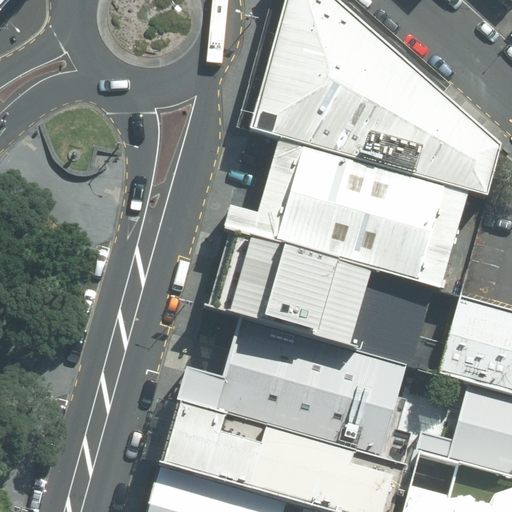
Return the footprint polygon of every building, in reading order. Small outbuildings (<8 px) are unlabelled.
[(285,0),(248,134),(486,200),(500,148),(320,0),(285,0)] [(467,197),(278,145),(251,241),(440,293),(467,197)] [(371,280),(236,243),(217,312),(352,349),(371,280)] [(461,386),(511,400),(511,316),(457,302),(435,379),(461,386)] [(403,366),(232,320),(206,412),(377,459),(403,366)] [(443,454),(511,472),(511,400),(461,386),(443,454)] [(397,511),(410,468),(206,412),(179,405),(162,468),(323,511),(397,511)] [(420,448),(402,511),(511,511),(511,472),(443,454),(420,448)] [(323,511),(162,468),(149,511),(323,511)]
